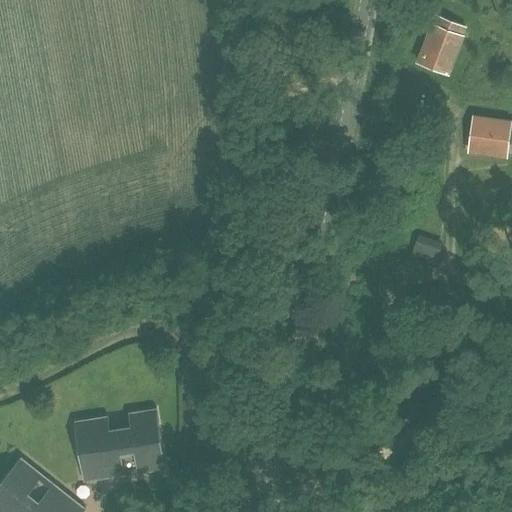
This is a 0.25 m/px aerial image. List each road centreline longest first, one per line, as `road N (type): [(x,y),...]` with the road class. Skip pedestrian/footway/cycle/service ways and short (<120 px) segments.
road 1 (tertiary): [(249,511),(290,388),(357,0)]
road 2 (track): [(511,367),(265,511)]
